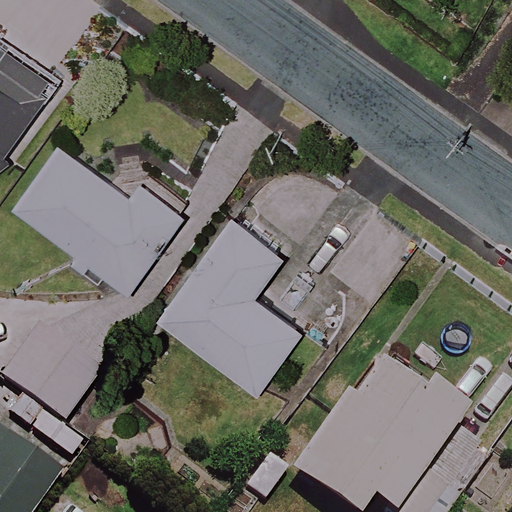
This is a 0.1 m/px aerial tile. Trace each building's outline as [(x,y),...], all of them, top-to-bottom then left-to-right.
[(0,171),(15,159),(6,149),(55,73),(13,46),(5,58),(0,54),(0,171)] [(133,194),(62,141),(16,204),(131,288),(189,210),(145,178),(133,194)] [(289,250),(236,213),(162,317),(261,388),(306,325),(259,292),(289,250)] [(98,373),(33,329),(0,378),(0,380),(63,423),(98,373)] [(395,511),(461,416),(382,362),(352,405),(344,400),(290,478),(340,511),(363,511),(370,503),(383,511),(395,511)] [(0,511),(32,511),(79,448),(6,395),(0,403),(0,511)] [(86,511),(63,492),(46,511),(86,511)]
